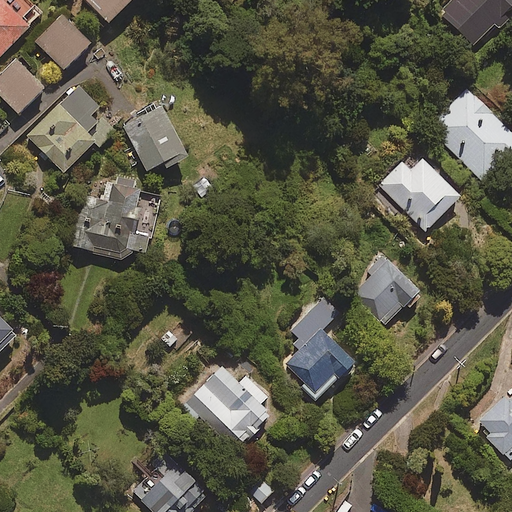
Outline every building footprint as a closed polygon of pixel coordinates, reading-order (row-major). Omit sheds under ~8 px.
[(0,0),(0,54),(31,25),(5,0),(0,0)] [(121,0),(85,0),(105,18),(121,0)] [(511,0),(452,0),(440,14),(475,47),(511,8),(511,0)] [(91,42),(62,16),(37,44),(65,70),(91,42)] [(47,90),(16,61),(0,77),(0,96),(22,116),(47,90)] [(84,129),(96,118),(88,110),(96,103),(77,84),(26,135),(61,170),(93,138),(84,129)] [(511,147),(511,131),(465,87),(427,128),(482,180),(511,147)] [(184,151),(157,103),(121,123),(147,171),(184,151)] [(458,191),(420,155),(408,167),(401,160),(378,184),(423,227),(458,191)] [(116,174),(114,182),(106,180),(102,198),(79,193),(67,245),(117,256),(129,251),(130,245),(145,249),(158,192),(134,186),(136,178),(116,174)] [(417,290),(379,252),(351,279),(389,318),(417,290)] [(289,329),(296,335),(290,341),(297,348),(282,363),(314,394),(350,358),(320,327),(336,310),(322,296),(289,329)] [(0,349),(17,334),(0,315),(0,349)] [(265,390),(224,354),(182,402),(233,447),(266,409),(256,400),(265,390)] [(511,389),(478,425),(511,457),(511,389)] [(183,511),(205,491),(162,448),(143,468),(149,474),(132,491),(153,511),(183,511)]
